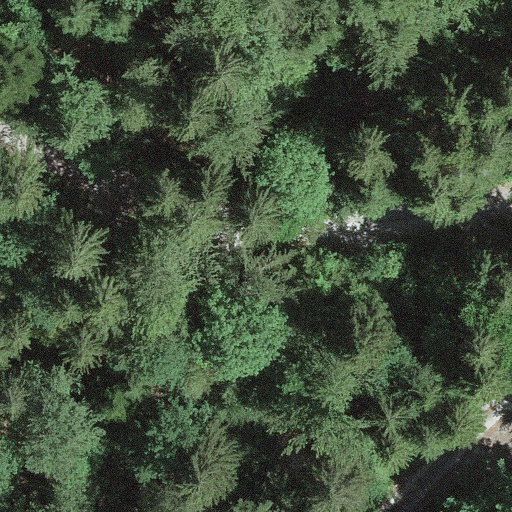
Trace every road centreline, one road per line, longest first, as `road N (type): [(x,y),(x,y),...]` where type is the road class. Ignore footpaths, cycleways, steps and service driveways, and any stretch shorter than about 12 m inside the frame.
road 1 (track): [(511,206),(371,235),(228,226),(166,210),(0,126)]
road 2 (track): [(407,511),(511,407)]
